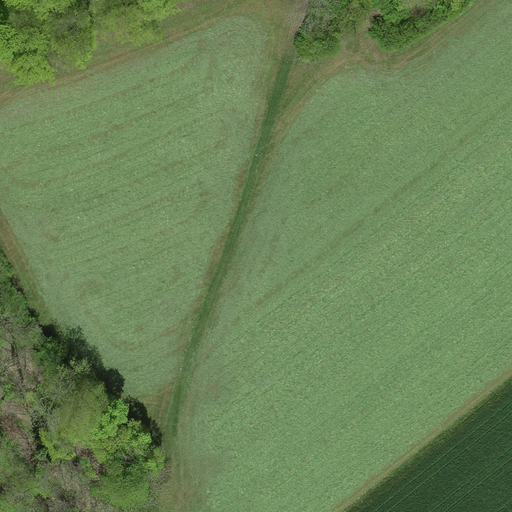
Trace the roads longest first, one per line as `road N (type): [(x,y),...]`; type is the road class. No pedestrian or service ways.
road 1 (track): [(3,409),(14,405),(115,470),(146,467),(158,455),(312,0)]
road 2 (track): [(99,511),(3,409)]
